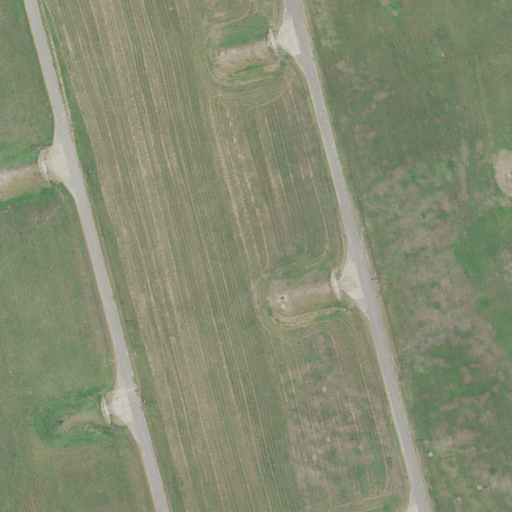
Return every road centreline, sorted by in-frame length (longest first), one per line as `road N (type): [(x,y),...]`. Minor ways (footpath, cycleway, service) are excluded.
road 1 (residential): [(293,0),(425,511)]
road 2 (residential): [(32,0),(164,511)]
